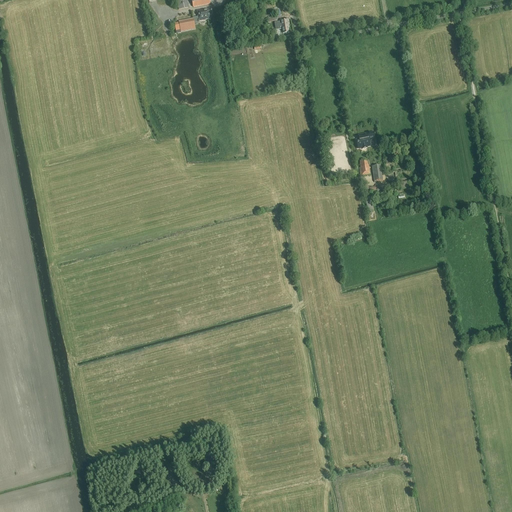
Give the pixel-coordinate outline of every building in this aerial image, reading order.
[(186,0),(176,0),(178,10),(188,8),(186,0)] [(210,15),(212,14),(211,9),(207,10),(207,9),(197,11),(199,21),(206,20),(211,19),(210,15)] [(193,19),(178,22),(180,31),(195,28),(193,19)] [(280,23),(275,23),(276,30),(282,29),(283,34),(289,33),(288,28),(289,28),(288,24),(289,24),(288,19),(279,20),(280,23)] [(374,139),(373,133),(359,136),(360,140),(356,141),(358,149),(362,148),(362,149),(367,148),(366,147),(370,146),(369,140),(374,139)] [(360,176),(370,174),(368,165),(367,161),(360,162),(361,168),(359,169),(360,176)] [(380,165),(371,167),(374,182),(383,180),(380,165)] [(373,210),(368,185),(362,186),(367,211),(373,210)]
